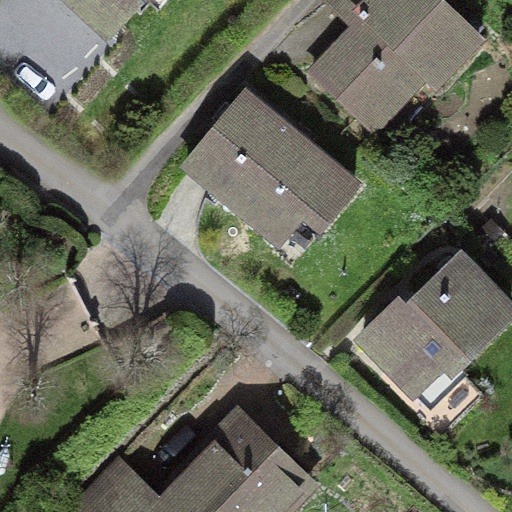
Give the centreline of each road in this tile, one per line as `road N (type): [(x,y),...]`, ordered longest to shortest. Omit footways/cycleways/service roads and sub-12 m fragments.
road 1 (residential): [(478,511),(113,214)]
road 2 (residential): [(113,214),(310,0)]
road 3 (residential): [(113,214),(0,131)]
